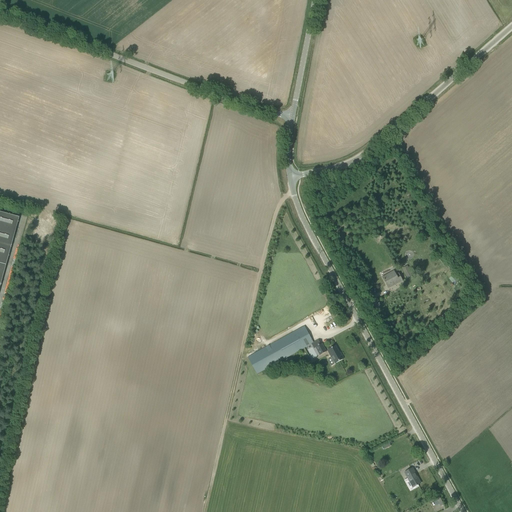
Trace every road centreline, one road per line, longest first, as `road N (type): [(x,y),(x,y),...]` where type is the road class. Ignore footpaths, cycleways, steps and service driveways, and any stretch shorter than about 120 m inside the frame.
road 1 (unclassified): [(462,511),(305,224),(290,178)]
road 2 (track): [(293,191),(274,213),(205,511)]
road 3 (unclassified): [(292,116),(0,14)]
road 4 (unclassified): [(290,178),(364,154),(511,26)]
